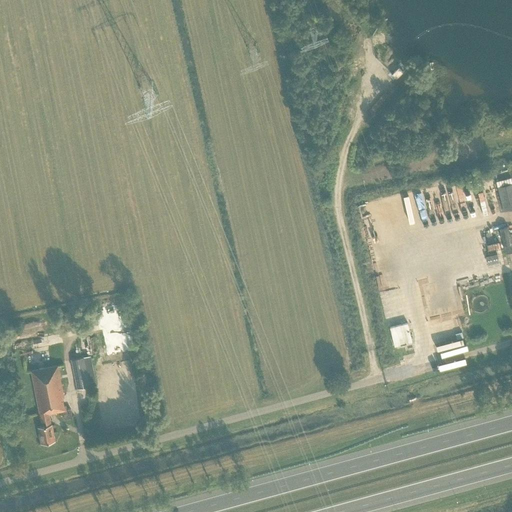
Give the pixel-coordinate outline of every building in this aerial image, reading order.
[(511,183),(498,187),(504,211),(511,208),(511,183)] [(506,252),(511,250),(511,242),(508,227),(500,229),(506,252)] [(405,313),(401,295),(382,300),(387,318),(405,313)] [(59,314),(62,330),(86,326),(83,310),(59,314)] [(83,357),(72,359),(77,389),(97,385),(91,356),(83,357)] [(39,415),(48,414),(62,411),(64,419),(71,418),(70,409),(66,410),(57,366),(31,371),(39,415)] [(48,414),(39,415),(41,426),(37,427),(40,443),(54,441),(51,424),(50,424),(48,414)]
